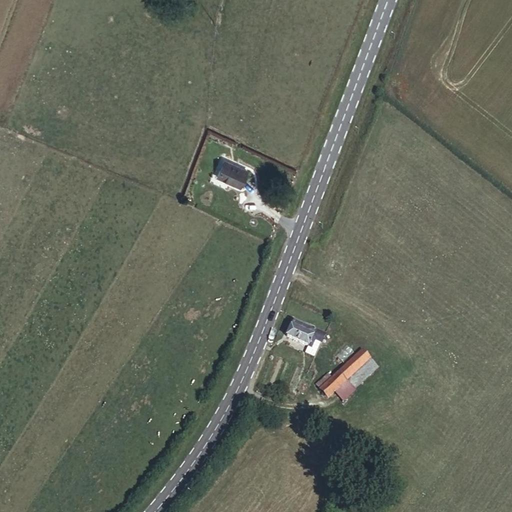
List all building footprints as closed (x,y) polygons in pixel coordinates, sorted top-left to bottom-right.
[(238,181),(246,164),(223,152),(215,169),(238,181)] [(309,354),(322,329),(315,325),(314,327),(293,316),(285,333),(304,343),(301,349),(309,354)] [(348,377),(371,356),(362,346),(339,366),(323,381),(319,376),(313,382),(327,397),(336,389),(348,377)] [(356,386),(379,365),(371,356),(348,377),(356,386)] [(323,381),(339,366),(335,362),(319,376),(323,381)] [(343,398),(356,386),(348,377),(336,389),(343,398)]
